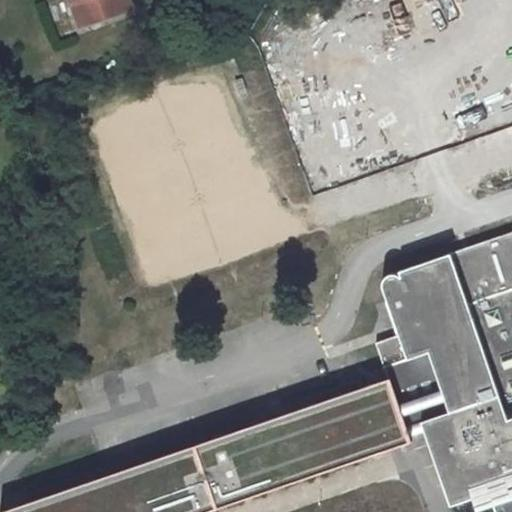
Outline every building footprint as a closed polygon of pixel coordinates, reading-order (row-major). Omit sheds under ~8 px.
[(129,0),(75,0),(77,4),(73,6),(80,27),(132,8),(129,0)] [(388,380),(408,433),(409,437),(425,432),(435,429),(446,462),(454,482),(468,500),(479,496),(507,487),(510,494),(511,499),(493,504),(495,511),(511,511),(511,232),(462,250),(463,254),(458,256),(453,258),(451,253),(399,271),(400,277),(397,275),(395,274),(391,274),(388,275),(384,278),(382,281),(382,284),(382,288),(395,325),(396,329),(398,335),(376,343),(384,368),(388,380)] [(398,436),(408,433),(388,380),(384,368),(374,371),(368,381),(369,386),(107,476),(1,511),(192,511),(269,486),(390,444),(388,439),(398,436)] [(468,500),(454,482),(446,462),(435,429),(425,432),(450,506),(468,500)] [(409,437),(408,433),(398,436),(388,439),(390,444),(409,437)]
